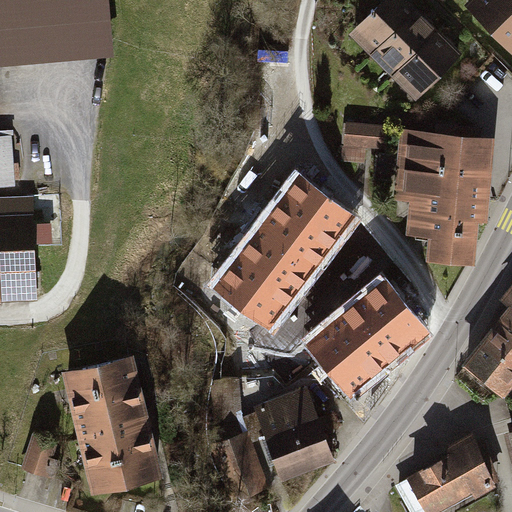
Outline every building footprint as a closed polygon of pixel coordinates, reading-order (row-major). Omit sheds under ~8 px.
[(0,0),(0,50),(108,40),(104,0),(0,0)] [(405,0),(383,0),(357,26),(379,48),(416,11),(405,0)] [(471,3),(468,5),(511,49),(511,0),(484,0),(476,8),(471,3)] [(416,11),(379,48),(400,69),(437,32),(416,11)] [(437,32),(400,69),(421,90),(458,53),(437,32)] [(387,127),(347,123),(346,143),(386,146),(387,127)] [(404,133),(398,197),(414,199),(411,230),(433,232),(431,254),(471,258),(482,140),(404,133)] [(0,297),(33,296),(27,200),(0,201),(0,179),(7,179),(4,139),(0,138),(0,297)] [(299,176),(218,283),(269,323),(351,215),(299,176)] [(416,321),(382,280),(311,339),(344,379),(352,389),(406,344),(398,335),(416,321)] [(501,322),(468,363),(503,391),(511,379),(511,305),(500,321),(501,322)] [(129,357),(69,372),(96,488),(157,473),(129,357)] [(308,391),(258,410),(281,474),(332,456),(308,391)] [(243,432),(216,442),(234,493),(262,483),(243,432)] [(55,441),(36,435),(25,466),(53,475),(57,461),(49,458),(55,441)] [(399,483),(415,511),(426,511),(476,485),(479,491),(496,481),(474,442),(399,483)]
